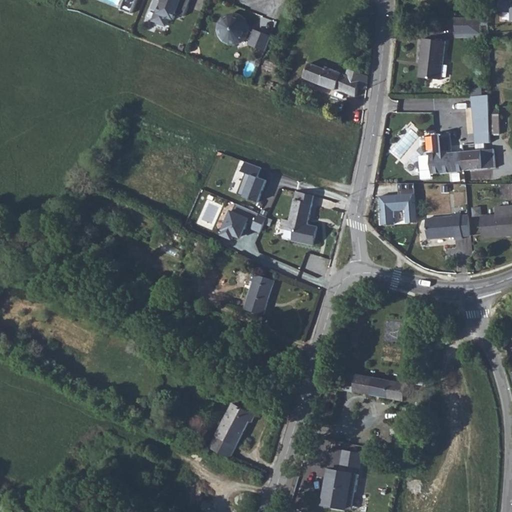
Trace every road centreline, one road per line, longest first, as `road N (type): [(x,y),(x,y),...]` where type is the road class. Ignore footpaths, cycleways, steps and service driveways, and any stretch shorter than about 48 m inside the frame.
road 1 (tertiary): [(361,272),(356,223),(385,0)]
road 2 (tertiary): [(268,511),(337,284),(361,272)]
road 3 (unclassified): [(507,511),(506,389),(470,291)]
